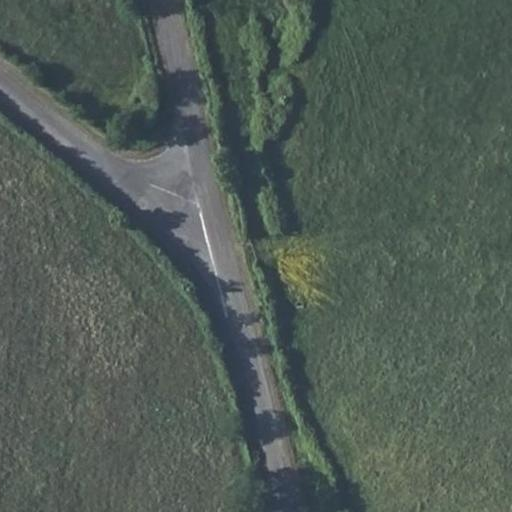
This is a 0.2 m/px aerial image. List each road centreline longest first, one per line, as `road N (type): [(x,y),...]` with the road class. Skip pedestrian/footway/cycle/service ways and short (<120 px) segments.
road 1 (unclassified): [(211,201),(292,511)]
road 2 (unclassified): [(211,201),(197,205),(121,181),(0,84)]
road 3 (unclassified): [(160,0),(211,201)]
